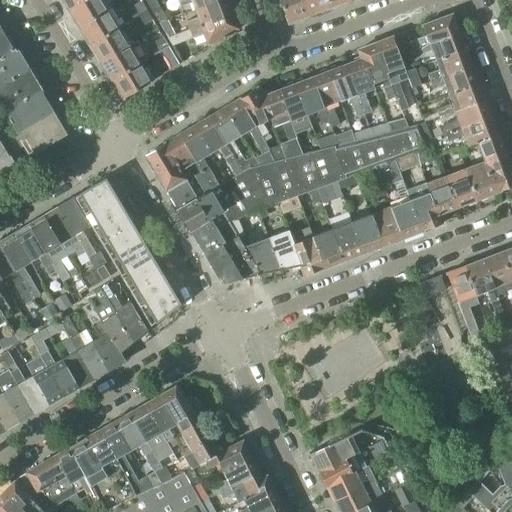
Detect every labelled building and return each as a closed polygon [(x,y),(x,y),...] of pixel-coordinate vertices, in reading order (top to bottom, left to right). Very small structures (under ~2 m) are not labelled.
[(64,1),(69,8),(82,0),(60,0),(61,1),(64,1)] [(72,19),(77,28),(107,10),(101,0),(82,0),(69,8),(73,16),(72,19)] [(144,0),(149,8),(158,5),(157,3),(154,0),(144,0)] [(192,2),(194,9),(219,0),(176,0),(179,7),(192,2)] [(185,21),(188,29),(233,13),(227,0),(219,0),(194,9),(197,17),(185,21)] [(307,15),(301,0),(278,0),(288,23),(290,22),(292,23),(298,21),(300,18),(307,15)] [(323,0),(301,0),(307,15),(316,12),(318,14),(324,11),(325,9),(327,8),(323,0)] [(323,0),(327,8),(328,8),(331,9),(336,7),(338,4),(345,1),(344,0),(323,0)] [(127,11),(132,19),(146,10),(141,1),(128,8),(127,11)] [(158,5),(149,8),(158,23),(167,20),(160,9),(158,5)] [(86,37),(90,44),(117,27),(107,10),(77,28),(83,37),(86,37)] [(146,10),(132,19),(136,26),(139,27),(152,19),(146,10)] [(233,13),(188,29),(167,37),(172,46),(193,37),(203,33),(208,44),(225,37),(224,35),(239,29),(233,13)] [(398,54),(416,47),(458,31),(451,14),(422,26),(425,36),(406,43),(402,33),(392,37),(398,54)] [(93,55),(98,63),(128,45),(117,27),(90,44),(95,52),(93,55)] [(0,59),(16,50),(8,37),(5,39),(0,31),(0,59)] [(458,31),(416,47),(419,55),(431,51),(434,60),(464,49),(458,31)] [(153,55),(158,52),(168,46),(162,37),(147,45),(153,55)] [(374,43),(395,97),(400,111),(408,109),(398,83),(408,79),(405,71),(398,54),(392,37),(374,43)] [(358,50),(373,89),(382,85),(382,87),(383,87),(388,100),(395,97),(374,43),(358,50)] [(107,73),(111,80),(139,63),(128,45),(98,63),(104,73),(107,73)] [(168,46),(158,52),(164,61),(157,65),(162,74),(169,70),(179,65),(168,46)] [(464,49),(434,60),(438,70),(427,74),(429,82),(471,66),(464,49)] [(0,85),(27,69),(16,50),(0,59),(0,85)] [(345,65),(363,114),(371,111),(363,92),(373,89),(358,50),(357,50),(360,56),(353,59),(352,62),(345,65)] [(139,63),(111,80),(116,87),(114,90),(119,97),(121,97),(123,98),(150,82),(139,63)] [(328,71),(339,101),(349,98),(356,117),(363,114),(345,65),(338,68),(335,66),(330,68),(329,71),(328,71)] [(471,66),(429,82),(432,89),(444,85),(447,94),(477,83),(471,66)] [(408,79),(411,88),(420,85),(414,68),(405,71),(408,79)] [(0,96),(2,96),(9,108),(40,90),(27,69),(0,85),(0,96)] [(311,78),(327,119),(330,128),(338,125),(330,105),(339,101),(328,71),(327,72),(325,70),(320,71),(319,75),(311,78)] [(295,84),(306,114),(315,110),(320,122),(327,119),(311,78),(305,80),(302,78),(297,80),(296,83),(295,84)] [(278,90),(294,131),(301,129),(297,117),(306,114),(295,84),(294,84),(292,82),(287,84),(286,87),(278,90)] [(477,83),(447,94),(451,104),(435,109),(438,117),(454,111),(484,100),(477,83)] [(411,88),(413,96),(425,92),(423,84),(420,85),(411,88)] [(272,127),(273,126),(261,94),(257,88),(239,99),(264,141),(270,137),(262,122),(266,120),(269,118),(272,127)] [(12,124),(16,132),(50,112),(41,97),(39,92),(40,91),(40,90),(9,108),(8,109),(15,122),(12,124)] [(285,158),(302,154),(297,141),(294,131),(278,90),(271,93),(268,91),(261,94),(273,126),(282,123),(286,134),(287,134),(289,141),(280,145),(285,158)] [(239,99),(224,108),(240,135),(248,130),(254,141),(257,147),(265,143),(264,141),(239,99)] [(484,100),(454,111),(457,120),(442,126),(445,134),(490,117),(484,100)] [(224,108),(209,117),(241,172),(248,168),(258,165),(254,158),(253,156),(244,161),(231,140),(240,135),(224,108)] [(50,112),(16,132),(21,140),(25,138),(33,152),(63,134),(50,112)] [(209,117),(193,126),(210,153),(218,148),(228,165),(229,164),(235,176),(241,172),(209,117)] [(467,146),(476,143),(497,134),(490,117),(445,134),(447,141),(463,136),(467,146)] [(388,125),(390,131),(406,127),(403,119),(388,123),(388,125)] [(417,125),(423,142),(429,140),(423,123),(417,125)] [(176,210),(188,230),(221,210),(228,221),(236,218),(277,203),(297,196),(303,193),(308,192),(316,189),(322,186),(335,182),(355,174),(375,167),(394,160),(414,153),(425,149),(423,142),(417,125),(416,124),(406,127),(390,131),(372,136),(354,141),(337,145),(320,150),(310,152),(302,154),(285,158),(275,161),(258,165),(248,168),(241,172),(235,176),(218,185),(211,189),(204,193),(196,198),(176,210)] [(382,125),(369,129),(372,136),(390,131),(388,125),(383,127),(382,125)] [(193,126),(179,135),(211,189),(218,185),(202,158),(210,153),(193,126)] [(356,133),(352,134),(354,141),(372,136),(369,129),(356,133)] [(351,130),(334,136),(337,145),(354,141),(352,134),(351,130)] [(337,145),(334,136),(333,134),(316,140),(320,150),(337,145)] [(476,143),(483,162),(485,161),(496,192),(511,186),(511,174),(497,134),(476,143)] [(179,135),(164,143),(180,170),(188,166),(204,193),(211,189),(179,135)] [(423,142),(425,149),(427,153),(434,150),(429,140),(423,142)] [(0,171),(12,164),(3,148),(0,143),(0,171)] [(144,155),(176,210),(196,198),(180,170),(164,143),(144,155)] [(3,148),(12,164),(20,159),(10,144),(3,148)] [(267,150),(268,151),(270,155),(275,161),(285,158),(280,145),(280,144),(267,150)] [(425,149),(414,153),(418,164),(429,160),(427,153),(425,149)] [(270,155),(268,151),(254,158),(258,165),(275,161),(270,155)] [(414,153),(394,160),(397,168),(400,175),(419,167),(418,164),(414,153)] [(394,160),(375,167),(378,175),(397,168),(394,160)] [(485,161),(483,162),(465,169),(476,199),(478,199),(481,201),(487,199),(487,195),(496,192),(485,161)] [(375,167),(355,174),(358,182),(378,175),(375,167)] [(465,169),(445,176),(457,207),(465,204),(468,206),(475,204),(475,200),(476,199),(465,169)] [(358,182),(355,174),(335,182),(338,189),(358,182)] [(445,176),(426,184),(441,224),(441,223),(439,217),(448,214),(448,210),(457,207),(445,176)] [(104,179),(72,198),(82,214),(114,195),(104,179)] [(322,186),(316,189),(319,196),(338,189),(335,182),(322,186)] [(406,191),(409,199),(421,231),(441,224),(426,184),(406,191)] [(319,196),(316,189),(308,192),(313,204),(321,201),(319,196)] [(123,211),(114,195),(82,214),(89,226),(90,225),(92,229),(123,211)] [(301,207),(297,196),(277,203),(280,209),(282,214),(301,207)] [(72,198),(57,207),(84,252),(94,269),(95,269),(103,264),(105,263),(99,251),(95,253),(81,231),(89,226),(82,214),(72,198)] [(409,199),(390,207),(402,238),(421,231),(409,199)] [(57,207),(43,216),(59,244),(67,239),(77,256),(84,252),(57,207)] [(390,207),(370,214),(382,246),(402,238),(390,207)] [(221,210),(188,230),(220,283),(260,274),(228,221),(221,210)] [(132,226),(123,211),(92,229),(102,245),(132,226)] [(370,214),(350,222),(362,253),(382,246),(370,214)] [(28,225),(56,272),(62,282),(68,279),(63,268),(59,260),(51,248),(59,244),(43,216),(28,225)] [(236,218),(228,221),(260,274),(263,277),(270,275),(271,272),(279,270),(267,237),(248,245),(236,218)] [(350,222),(331,229),(343,260),(362,253),(350,222)] [(28,225),(13,233),(30,261),(38,257),(43,266),(48,276),(56,272),(28,225)] [(142,242),(132,226),(102,245),(111,260),(142,242)] [(288,230),(287,230),(304,275),(324,268),(312,236),(308,227),(289,234),(288,230)] [(331,229),(312,236),(324,268),(343,260),(331,229)] [(287,230),(267,237),(279,270),(289,268),(292,270),(301,268),(304,275),(287,230)] [(13,233),(0,241),(0,244),(32,299),(39,295),(22,266),(30,261),(13,233)] [(151,257),(142,242),(111,260),(120,275),(151,257)] [(0,244),(0,278),(0,279),(8,274),(15,286),(25,303),(32,299),(0,244)] [(511,248),(500,253),(511,283),(511,248)] [(503,292),(511,288),(511,283),(500,253),(482,260),(497,300),(505,297),(504,296),(505,296),(503,292)] [(160,273),(151,257),(120,275),(129,291),(160,273)] [(501,312),(497,300),(482,260),(464,266),(475,294),(485,290),(494,314),(495,314),(501,312)] [(103,264),(95,269),(99,275),(106,271),(103,264)] [(465,298),(475,294),(464,266),(446,273),(445,274),(445,275),(446,274),(461,313),(460,313),(472,341),(479,338),(472,323),(474,322),(469,310),(465,298)] [(99,275),(95,269),(94,269),(80,278),(87,289),(102,280),(99,275)] [(109,276),(106,271),(99,275),(102,280),(109,276)] [(169,288),(160,273),(129,291),(138,306),(169,288)] [(441,277),(441,275),(440,276),(418,283),(424,298),(445,290),(440,277),(441,277)] [(0,311),(1,314),(9,309),(0,293),(0,278),(0,279),(0,278),(0,311)] [(90,303),(89,303),(117,353),(118,352),(131,342),(108,302),(107,302),(99,287),(93,291),(97,298),(101,305),(108,318),(100,322),(90,303)] [(178,303),(169,288),(138,306),(150,326),(177,304),(178,303)] [(86,295),(86,296),(90,302),(97,298),(93,291),(86,295)] [(108,301),(108,302),(131,342),(146,329),(128,300),(127,300),(128,303),(121,307),(111,291),(104,295),(108,301)] [(56,305),(60,312),(71,306),(67,298),(56,305)] [(99,337),(91,342),(107,370),(123,361),(118,352),(117,353),(89,303),(82,308),(92,325),(99,337)] [(501,312),(495,314),(498,321),(504,319),(501,312)] [(64,329),(69,338),(92,379),(107,370),(91,342),(84,346),(77,334),(67,316),(59,321),(64,329)] [(27,324),(12,333),(17,340),(31,331),(27,324)] [(37,334),(30,338),(63,395),(77,387),(61,359),(54,363),(47,351),(42,342),(50,337),(45,329),(37,334)] [(488,335),(493,350),(503,347),(497,331),(488,335)] [(17,340),(12,333),(0,339),(0,346),(2,349),(17,340)] [(40,371),(32,376),(48,404),(63,395),(30,338),(30,337),(23,341),(33,359),(40,371)] [(61,359),(77,387),(92,379),(69,338),(62,342),(69,354),(61,359)] [(495,357),(499,366),(509,363),(503,347),(493,350),(495,357)] [(0,354),(4,361),(9,370),(33,413),(48,404),(32,376),(24,380),(7,351),(0,354)] [(499,366),(505,382),(511,379),(511,370),(509,363),(499,366)] [(0,375),(0,389),(2,393),(18,421),(33,413),(9,370),(0,375)] [(159,396),(174,423),(180,433),(197,425),(208,419),(205,412),(193,419),(182,400),(185,399),(179,388),(175,387),(159,396)] [(0,424),(3,430),(18,421),(2,393),(0,393),(0,424)] [(144,404),(169,448),(176,444),(167,427),(174,423),(159,396),(144,404)] [(130,413),(158,462),(173,453),(169,448),(144,404),(130,413)] [(116,420),(131,448),(137,444),(153,472),(160,468),(157,463),(158,462),(130,413),(116,420)] [(135,495),(152,487),(146,476),(136,482),(122,453),(131,448),(116,420),(100,430),(124,472),(135,495)] [(180,433),(188,446),(180,451),(190,469),(198,464),(203,462),(206,468),(218,463),(222,471),(250,457),(242,441),(214,455),(211,450),(212,445),(209,440),(205,440),(197,425),(180,433)] [(184,511),(200,504),(199,502),(183,472),(171,478),(152,487),(135,495),(124,472),(100,430),(69,447),(94,493),(101,505),(104,511),(184,511)] [(310,456),(317,471),(357,452),(349,435),(315,452),(314,451),(308,454),(309,456),(310,456)] [(376,461),(382,458),(390,454),(383,439),(368,446),(376,461)] [(69,483),(75,493),(83,489),(86,495),(89,493),(90,495),(94,493),(69,447),(55,456),(69,483)] [(317,471),(325,487),(352,473),(348,465),(361,459),(357,452),(317,471)] [(390,454),(382,458),(389,474),(398,470),(390,454)] [(67,498),(75,493),(69,483),(55,456),(27,472),(38,491),(55,506),(67,498)] [(250,457),(222,471),(226,479),(210,487),(214,494),(218,492),(258,472),(250,457)] [(489,511),(511,511),(511,465),(510,461),(487,469),(467,491),(473,497),(488,510),(489,511)] [(160,468),(153,472),(146,476),(152,487),(171,478),(164,466),(160,468)] [(332,495),(335,500),(375,481),(367,466),(352,473),(325,487),(330,496),(332,495)] [(387,476),(394,490),(405,485),(398,470),(387,476)] [(47,511),(55,506),(38,491),(27,472),(18,477),(0,495),(0,511),(47,511)] [(237,502),(242,500),(271,486),(266,476),(261,478),(258,472),(218,492),(221,499),(233,494),(237,502)] [(335,500),(340,511),(348,511),(382,496),(375,481),(335,500)] [(401,506),(403,505),(413,500),(405,485),(394,490),(401,506)] [(237,511),(255,511),(278,500),(271,486),(242,500),(246,508),(237,511)] [(467,491),(456,504),(462,509),(473,497),(467,491)] [(78,498),(75,493),(67,498),(76,507),(81,502),(78,498)] [(348,511),(387,511),(389,511),(382,496),(348,511)] [(199,502),(200,504),(204,511),(214,511),(206,498),(199,502)] [(284,511),(278,500),(255,511),(284,511)] [(406,511),(418,511),(413,500),(403,505),(406,511)] [(460,511),(462,510),(462,509),(456,504),(455,503),(446,511),(460,511)]
